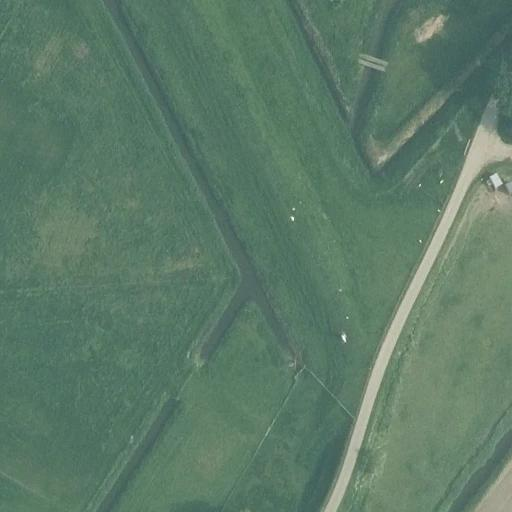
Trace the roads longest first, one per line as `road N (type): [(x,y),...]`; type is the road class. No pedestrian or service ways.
road 1 (track): [(353,445),(310,312),(162,0)]
road 2 (unclassified): [(329,511),(395,329),(511,76)]
